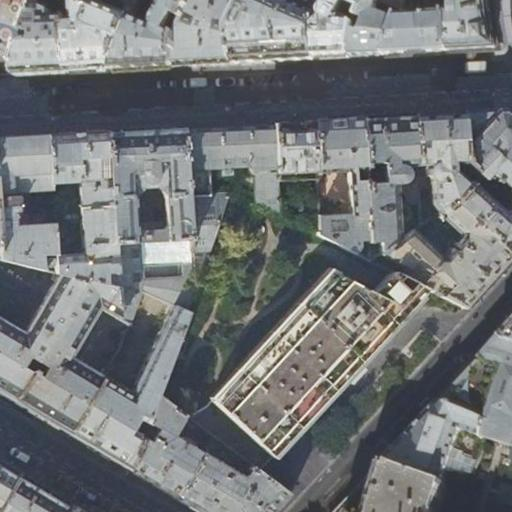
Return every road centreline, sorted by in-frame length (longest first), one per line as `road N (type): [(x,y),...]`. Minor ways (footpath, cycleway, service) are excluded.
road 1 (residential): [(511,81),(0,108)]
road 2 (residential): [(307,511),(511,284)]
road 3 (residential): [(142,511),(0,425)]
